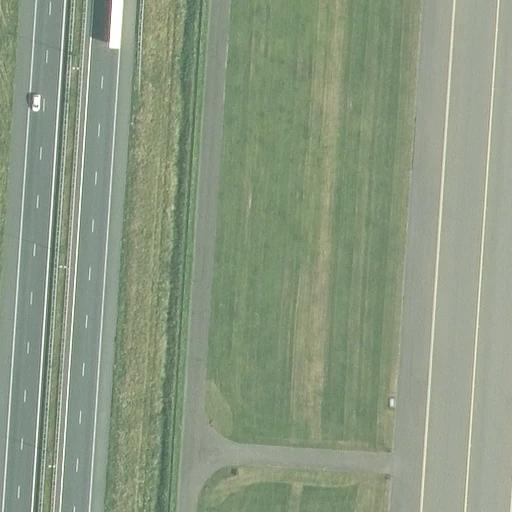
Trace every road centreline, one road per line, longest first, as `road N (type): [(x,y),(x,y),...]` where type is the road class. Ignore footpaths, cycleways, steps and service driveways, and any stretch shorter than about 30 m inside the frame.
road 1 (motorway): [(50,0),(17,511)]
road 2 (motorway): [(75,511),(108,0)]
